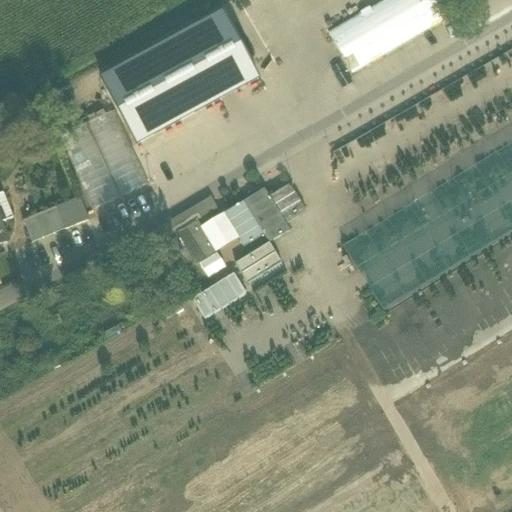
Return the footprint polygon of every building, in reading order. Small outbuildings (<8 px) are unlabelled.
[(235,0),(219,9),(223,15),(255,75),(285,59),(252,0),(235,0)] [(447,0),(384,0),(328,33),(352,74),(456,14),(447,0)] [(101,81),(136,146),(258,81),(255,75),(223,15),(101,81)] [(58,139),(92,212),(149,186),(115,113),(58,139)] [(264,191),(223,216),(239,242),(243,250),(264,237),(269,245),(289,233),(285,225),(305,212),(290,186),(269,199),(264,191)] [(3,195),(0,196),(0,224),(12,220),(3,195)] [(56,209),(65,231),(88,222),(79,200),(56,209)] [(211,200),(156,232),(165,241),(217,209),(211,200)] [(23,222),(32,244),(65,231),(56,209),(23,222)] [(219,211),(198,223),(216,254),(227,248),(228,249),(239,242),(223,216),(219,211)] [(196,267),(216,254),(198,223),(177,236),(196,267)] [(269,245),(235,266),(248,287),(281,266),(269,245)] [(233,276),(192,302),(204,322),(246,297),(233,276)] [(268,304),(295,296),(289,277),(262,286),(268,304)]
